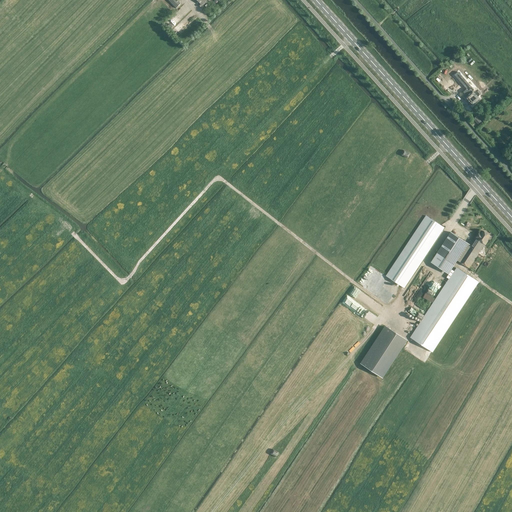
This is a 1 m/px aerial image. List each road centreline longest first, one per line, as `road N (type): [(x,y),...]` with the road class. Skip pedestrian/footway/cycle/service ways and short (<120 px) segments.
road 1 (primary): [(511,217),(316,0)]
road 2 (track): [(391,310),(212,511)]
road 3 (track): [(206,190),(220,175),(391,310)]
road 4 (unclassified): [(511,173),(355,0)]
